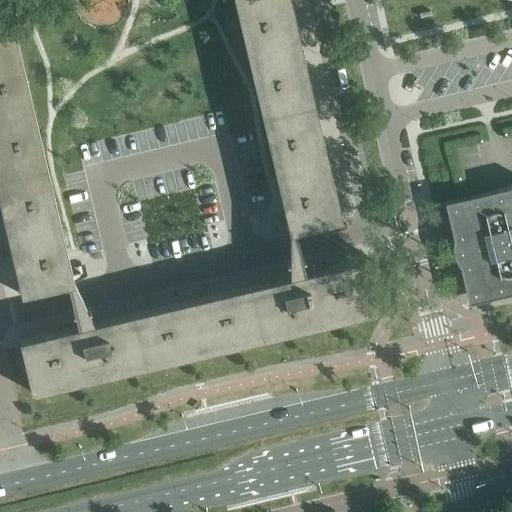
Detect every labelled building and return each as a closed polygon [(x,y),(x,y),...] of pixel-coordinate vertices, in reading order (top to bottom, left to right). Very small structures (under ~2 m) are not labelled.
[(16,3),(10,0),(0,0),(0,1),(0,10),(5,13),(10,12),(16,3)] [(239,0),(287,199),(282,200),(282,202),(287,201),(294,230),(342,219),(342,217),(337,218),(285,0),(239,0)] [(12,18),(0,20),(0,184),(25,292),(21,293),(21,294),(69,283),(62,254),(67,253),(67,251),(62,253),(7,20),(12,19),(12,18)] [(511,185),(444,201),(453,238),(452,243),(452,246),(453,250),(453,252),(454,255),(455,258),(457,262),(459,265),(468,302),(511,291),(511,185)] [(20,338),(19,339),(31,392),(33,391),(32,387),(374,306),(375,311),(376,310),(364,257),(362,258),(364,263),(299,278),(298,273),(279,277),(280,283),(105,324),(104,319),(85,323),(86,328),(21,344),(20,338)]
